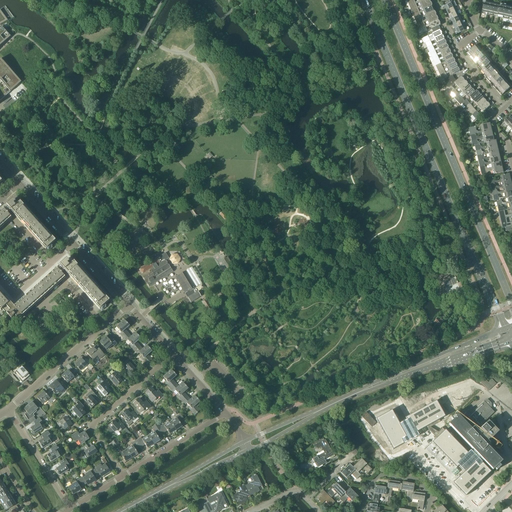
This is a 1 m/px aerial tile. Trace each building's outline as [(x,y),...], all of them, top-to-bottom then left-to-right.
[(409,5),(411,10),(417,8),(416,4),(421,2),(423,5),(431,2),(430,0),(421,0),(415,3),(409,5)] [(411,10),(413,15),(419,12),(418,9),(423,7),(425,10),(433,6),(431,2),(423,5),(417,8),(411,10)] [(445,7),(446,10),(447,11),(455,7),(453,2),(447,5),(444,6),(444,5),(441,7),(442,8),(445,7)] [(511,9),(485,3),(483,13),(504,18),(502,26),(511,28),(511,9)] [(413,15),(415,19),(421,17),(420,14),(425,11),(427,14),(435,11),(433,6),(425,10),(419,12),(413,15)] [(447,11),(448,14),(449,15),(457,11),(455,7),(447,11),(446,10),(443,11),(444,13),(447,11)] [(0,25),(8,20),(0,10),(0,9),(0,45),(10,36),(2,27),(0,28),(0,25)] [(415,19),(417,24),(423,22),(422,18),(427,16),(429,19),(437,16),(435,11),(427,14),(421,17),(415,19)] [(449,16),(451,19),(451,20),(460,16),(457,11),(449,15),(448,14),(445,16),(446,17),(449,16)] [(417,24),(419,29),(425,26),(424,23),(429,21),(431,24),(439,20),(437,16),(429,19),(423,22),(417,24)] [(451,21),(453,24),(453,25),(462,21),(460,16),(451,20),(451,19),(448,20),(448,22),(451,21)] [(439,20),(431,24),(425,26),(419,29),(421,34),(427,31),(426,28),(431,25),(433,29),(442,25),(441,25),(439,20)] [(454,25),(455,28),(455,29),(464,25),(462,21),(453,25),(453,24),(450,25),(451,27),(454,25)] [(455,29),(455,28),(452,30),(453,31),(456,30),(458,34),(466,30),(464,25),(455,29)] [(423,39),(425,43),(430,41),(429,38),(434,35),(436,38),(443,35),(447,33),(446,31),(442,33),(441,30),(423,39)] [(425,43),(427,48),(432,45),(431,42),(436,39),(438,43),(445,39),(445,40),(449,38),(448,36),(444,38),(443,35),(436,38),(430,41),(425,43)] [(427,48),(429,53),(435,50),(433,47),(439,44),(440,48),(448,44),(448,45),(451,43),(450,41),(447,42),(445,40),(445,39),(438,43),(432,45),(427,48)] [(429,53),(432,57),(437,55),(435,51),(441,49),(442,52),(450,49),(454,47),(452,45),(449,47),(448,45),(448,44),(440,48),(435,50),(429,53)] [(468,53),(471,57),(480,49),(477,45),(468,53)] [(432,57),(434,62),(439,59),(437,56),(443,53),(444,57),(452,53),(452,54),(456,52),(455,50),(451,52),(450,49),(442,52),(437,55),(432,57)] [(471,57),(474,60),(483,52),(480,49),(471,57)] [(474,60),(477,64),(486,55),(483,52),(474,60)] [(434,62),(436,66),(441,64),(440,61),(445,58),(447,62),(454,58),(458,57),(457,55),(453,56),(452,54),(452,53),(444,57),(439,59),(434,62)] [(477,64),(480,67),(489,59),(486,55),(477,64)] [(436,66),(438,71),(443,68),(442,65),(447,63),(449,66),(456,63),(460,61),(459,59),(455,61),(454,58),(447,62),(441,64),(436,66)] [(0,59),(0,101),(9,93),(13,100),(15,102),(28,90),(21,82),(1,59),(0,59)] [(483,70),(491,63),(492,62),(489,59),(480,67),(483,70)] [(438,71),(440,76),(446,73),(444,70),(450,67),(451,71),(458,67),(459,68),(462,66),(461,64),(458,65),(456,63),(449,66),(443,68),(438,71)] [(482,71),(485,75),(494,67),(491,63),(483,70),(482,71)] [(445,79),(447,84),(454,79),(453,75),(448,78),(446,74),(452,72),(453,75),(461,72),(465,71),(464,68),(460,70),(459,68),(458,67),(451,71),(446,73),(440,76),(442,80),(445,79)] [(485,75),(488,78),(497,70),(494,67),(485,75)] [(488,78),(491,81),(500,73),(497,70),(488,78)] [(491,81),(494,85),(503,77),(500,73),(491,81)] [(447,90),(450,94),(455,90),(452,87),(457,83),(459,86),(465,81),(466,81),(469,79),(467,77),(464,80),(462,77),(457,82),(449,89),(447,90)] [(494,85),(497,88),(506,80),(503,77),(494,85)] [(447,84),(449,89),(457,82),(455,80),(454,79),(447,84)] [(497,88),(500,91),(509,83),(506,80),(497,88)] [(450,94),(454,98),(458,94),(456,91),(460,87),(463,90),(468,85),(469,85),(472,83),(470,81),(468,84),(466,81),(465,81),(459,86),(455,90),(450,94)] [(509,83),(500,91),(503,95),(511,87),(509,83)] [(454,98),(457,101),(462,97),(459,94),(463,90),(466,93),(472,88),(473,89),(475,86),(474,85),(471,87),(469,85),(468,85),(463,90),(458,94),(454,98)] [(461,105),(462,104),(465,101),(462,98),(467,94),(469,97),(477,90),(477,91),(480,89),(479,87),(475,91),(473,89),(472,88),(466,93),(462,97),(457,101),(461,105)] [(462,104),(465,108),(470,104),(467,101),(472,97),(474,100),(480,94),(481,95),(484,92),(482,91),(479,93),(477,91),(477,90),(469,97),(465,101),(462,104)] [(465,108),(469,112),(473,108),(471,105),(475,101),(478,104),(484,98),(484,99),(487,96),(486,94),(483,97),(481,95),(480,94),(474,100),(470,104),(465,108)] [(469,112),(472,115),(477,111),(474,108),(478,104),(481,107),(487,102),(487,103),(491,100),(489,98),(486,101),(484,99),(484,98),(478,104),(473,108),(469,112)] [(487,102),(481,107),(477,111),(472,115),(476,119),(480,115),(477,112),(482,108),(485,111),(490,106),(491,106),(494,104),(493,102),(489,105),(487,103),(487,102)] [(469,128),(471,135),(476,134),(477,134),(482,133),(492,131),(490,123),(480,126),(482,131),(479,132),(477,131),(476,127),(469,128)] [(471,135),(472,141),(477,140),(478,139),(483,138),(493,136),(492,131),(482,133),(483,136),(478,137),(476,136),(476,134),(471,135)] [(473,146),(475,146),(480,144),(480,145),(486,143),(494,141),(493,136),(483,138),(484,142),(480,143),(477,141),(477,140),(472,141),(473,146)] [(475,146),(476,151),(481,150),(488,148),(497,146),(496,141),(494,141),(486,143),(487,147),(483,148),(480,147),(480,145),(480,144),(475,146)] [(476,151),(477,157),(482,155),(489,154),(499,151),(497,146),(488,148),(488,152),(484,153),(482,152),(481,150),(476,151)] [(477,157),(478,162),(483,161),(490,159),(500,157),(499,151),(489,154),(490,157),(485,159),(483,158),(482,155),(477,157)] [(478,162),(480,167),(485,166),(491,164),(501,162),(500,157),(490,159),(491,163),(486,164),(484,163),(483,161),(478,162)] [(480,167),(481,172),(502,167),(501,162),(491,164),(492,168),(487,169),(485,168),(485,166),(480,167)] [(502,167),(481,172),(482,177),(487,176),(487,174),(488,172),(493,171),(494,175),(504,172),(502,167)] [(489,179),(490,185),(495,183),(502,182),(511,179),(511,174),(501,176),(501,179),(500,181),(496,182),(495,181),(494,178),(489,179)] [(490,185),(492,190),(497,189),(503,187),(511,185),(511,179),(502,182),(503,186),(498,187),(496,186),(495,183),(490,185)] [(493,196),(498,195),(504,193),(511,191),(511,185),(503,187),(504,191),(499,192),(497,192),(497,189),(492,190),(493,196)] [(494,201),(496,201),(502,200),(508,198),(511,197),(511,191),(504,193),(505,197),(500,198),(499,197),(498,195),(493,196),(494,201)] [(503,205),(509,204),(511,203),(511,197),(508,198),(509,202),(504,203),(502,202),(502,200),(496,201),(498,206),(503,205)] [(13,199),(7,205),(11,210),(46,249),(55,241),(20,202),(18,204),(13,199)] [(505,211),(510,209),(511,208),(511,203),(509,204),(510,208),(505,209),(503,208),(503,205),(498,206),(499,212),(505,211)] [(7,205),(0,211),(0,227),(11,217),(8,213),(11,210),(7,205)] [(505,211),(499,212),(503,228),(508,227),(506,219),(507,218),(511,217),(511,208),(510,209),(511,214),(506,216),(505,211)] [(143,268),(145,272),(146,271),(146,272),(141,275),(149,287),(173,271),(169,265),(173,263),(178,263),(180,259),(177,255),(173,255),(170,260),(167,262),(166,260),(158,265),(155,260),(143,268)] [(222,261),(228,270),(232,267),(226,257),(224,258),(225,259),(222,261)] [(60,265),(65,270),(100,309),(109,301),(74,262),(71,264),(67,259),(60,265)] [(60,265),(14,306),(22,315),(65,277),(61,273),(65,270),(60,265)] [(195,288),(196,287),(186,271),(175,277),(185,294),(191,303),(201,296),(198,291),(195,288)] [(443,283),(446,288),(458,283),(455,277),(443,283)] [(22,315),(14,306),(0,290),(0,309),(1,310),(2,309),(11,319),(14,317),(13,316),(14,315),(16,317),(15,317),(16,319),(17,318),(18,319),(22,315)] [(202,302),(208,312),(213,310),(206,299),(202,302)] [(126,341),(128,340),(131,337),(125,330),(129,326),(124,320),(116,327),(119,330),(118,332),(126,341)] [(138,354),(139,353),(143,349),(137,342),(141,338),(136,333),(131,337),(128,340),(130,343),(129,344),(138,354)] [(100,342),(107,350),(113,345),(115,346),(117,344),(111,337),(108,339),(106,336),(100,342)] [(139,353),(142,356),(140,357),(147,365),(152,360),(148,355),(152,351),(147,345),(143,349),(139,353)] [(87,353),(93,360),(97,356),(100,359),(105,355),(98,347),(96,349),(94,347),(87,353)] [(132,365),(134,363),(128,356),(125,358),(127,360),(123,364),(127,369),(125,371),(128,374),(129,373),(130,374),(135,369),(132,365)] [(75,364),(81,371),(86,366),(90,370),(93,367),(86,358),(83,360),(81,358),(79,360),(79,359),(77,361),(78,362),(75,364)] [(15,373),(21,381),(22,382),(30,375),(22,367),(15,373)] [(61,376),(67,383),(73,377),(77,381),(80,378),(73,369),(70,372),(68,370),(61,376)] [(109,377),(117,386),(122,381),(120,378),(123,375),(118,369),(109,377)] [(174,392),(175,391),(175,390),(179,387),(172,379),(176,376),(172,370),(163,377),(166,381),(165,382),(174,392)] [(107,387),(109,385),(102,377),(99,380),(102,384),(97,389),(104,397),(111,391),(107,387)] [(484,378),(480,382),(489,391),(496,384),(492,379),(488,382),(484,378)] [(53,390),(50,393),(49,393),(53,397),(59,391),(62,393),(65,391),(66,391),(68,389),(61,382),(59,384),(55,380),(49,386),(53,390)] [(186,405),(187,404),(187,403),(191,400),(184,393),(188,389),(183,383),(179,387),(175,390),(175,391),(178,394),(177,395),(186,405)] [(392,409),(375,418),(392,449),(429,429),(437,437),(432,442),(456,467),(458,465),(464,471),(452,482),(465,496),(490,471),(466,446),(480,433),(497,448),(509,435),(483,411),(481,413),(475,408),(486,396),(472,383),(444,414),(436,400),(405,417),(406,420),(399,423),(392,409)] [(149,398),(152,402),(156,399),(158,401),(161,397),(164,401),(166,399),(158,390),(155,392),(151,388),(146,393),(150,398),(149,398)] [(85,400),(92,408),(98,403),(93,398),(96,395),(92,391),(86,396),(88,398),(85,400)] [(49,393),(50,393),(49,392),(46,394),(44,392),(37,398),(43,404),(47,400),(49,403),(52,400),(53,401),(55,399),(53,397),(49,393)] [(187,403),(187,404),(190,407),(188,408),(195,415),(200,411),(196,405),(200,402),(195,396),(191,400),(187,403)] [(135,411),(137,414),(139,413),(140,413),(144,410),(145,411),(148,409),(148,410),(148,409),(150,411),(152,408),(146,401),(143,404),(139,399),(133,404),(137,409),(135,411)] [(72,410),(80,419),(86,413),(82,409),(84,407),(79,401),(74,405),(76,407),(72,410)] [(32,423),(33,422),(36,420),(34,417),(35,416),(33,414),(37,411),(36,410),(38,408),(32,402),(24,409),(27,412),(24,415),(28,421),(30,420),(32,423)] [(126,423),(129,426),(133,423),(132,422),(138,417),(133,411),(130,414),(127,410),(121,415),(127,422),(126,423)] [(361,416),(371,427),(376,423),(366,412),(361,416)] [(177,418),(170,422),(176,431),(182,427),(180,423),(185,420),(181,414),(176,417),(177,418)] [(67,417),(65,418),(64,418),(61,419),(61,421),(57,423),(60,427),(61,426),(63,429),(64,429),(66,428),(67,429),(68,429),(70,427),(70,426),(70,425),(72,424),(70,422),(73,420),(69,415),(66,416),(67,417)] [(33,422),(35,425),(30,428),(35,435),(43,429),(41,426),(44,424),(42,421),(40,418),(36,420),(33,422)] [(107,429),(111,433),(113,431),(115,433),(117,430),(119,432),(124,428),(129,434),(130,433),(125,427),(120,422),(117,424),(114,421),(112,423),(112,424),(109,426),(110,427),(107,429)] [(164,425),(161,426),(165,433),(168,431),(170,435),(176,431),(170,422),(165,426),(164,425)] [(155,432),(148,436),(154,445),(160,441),(158,437),(165,433),(161,426),(159,423),(152,427),(155,432)] [(39,442),(43,448),(52,443),(50,439),(52,438),(48,432),(42,436),(44,439),(39,442)] [(85,442),(85,441),(89,439),(85,432),(80,435),(78,432),(72,436),(76,442),(78,441),(81,445),(85,442)] [(141,438),(136,441),(141,448),(146,445),(148,448),(154,445),(148,436),(142,440),(141,438)] [(324,453),(318,456),(312,459),(317,468),(326,463),(325,460),(334,455),(325,439),(324,440),(323,438),(313,444),(314,446),(316,445),(318,449),(321,447),(324,453)] [(111,443),(114,448),(119,444),(116,439),(111,443)] [(133,446),(126,450),(132,458),(138,454),(143,451),(141,448),(136,441),(131,444),(133,446)] [(60,457),(58,453),(61,451),(57,445),(50,449),(52,452),(47,455),(52,462),(60,457)] [(83,453),(87,459),(88,458),(97,452),(93,446),(89,449),(87,445),(81,449),(83,452),(83,453)] [(132,458),(126,450),(120,454),(126,462),(132,458)] [(56,469),(60,476),(69,470),(67,467),(69,465),(67,462),(74,458),(72,455),(59,462),(61,466),(56,469)] [(361,459),(353,467),(358,473),(362,468),(368,474),(372,470),(361,459)] [(97,469),(93,470),(97,477),(100,475),(102,477),(109,472),(107,468),(105,464),(102,467),(101,465),(96,468),(97,469)] [(358,473),(353,467),(350,464),(341,473),(348,480),(350,478),(349,476),(351,474),(356,479),(360,475),(358,473)] [(80,479),(84,485),(87,483),(88,485),(96,481),(95,478),(97,477),(93,470),(91,472),(90,471),(86,474),(87,476),(81,479),(80,479)] [(254,481),(245,485),(250,495),(259,491),(258,487),(262,485),(256,474),(254,475),(252,476),(254,481)] [(84,485),(80,479),(76,481),(71,484),(72,485),(68,487),(71,491),(74,494),(81,490),(80,488),(84,485)] [(399,490),(400,490),(401,484),(400,484),(400,482),(388,480),(387,487),(386,495),(386,496),(391,497),(391,496),(392,488),(399,489),(399,490)] [(412,500),(412,499),(413,492),(415,484),(403,482),(402,484),(401,484),(400,490),(401,490),(408,491),(407,499),(407,498),(406,499),(412,500)] [(338,483),(327,494),(330,498),(336,492),(341,498),(346,492),(338,483)] [(245,485),(244,484),(242,485),(240,486),(243,491),(233,496),(238,506),(248,500),(246,497),(250,495),(245,485)] [(379,494),(386,495),(387,487),(375,486),(373,502),(378,503),(378,502),(379,494)] [(0,491),(0,495),(1,498),(9,493),(6,488),(0,491)] [(346,492),(341,498),(339,499),(343,503),(349,498),(351,500),(349,501),(351,504),(358,497),(350,488),(346,492)] [(330,498),(327,494),(323,490),(314,498),(321,505),(325,501),(331,506),(334,502),(330,498)] [(207,499),(208,502),(209,502),(210,503),(209,503),(213,511),(217,511),(224,509),(222,505),(226,503),(220,492),(211,496),(207,499)] [(412,499),(419,500),(418,508),(417,508),(417,509),(423,510),(425,493),(413,492),(412,499)] [(1,498),(5,503),(12,499),(9,493),(1,498)] [(12,499),(5,503),(8,509),(16,504),(12,499)] [(209,502),(208,502),(204,504),(206,509),(200,511),(213,511),(209,503),(210,503),(209,502)] [(368,503),(366,511),(371,511),(372,511),(373,511),(378,511),(380,505),(368,503)]
